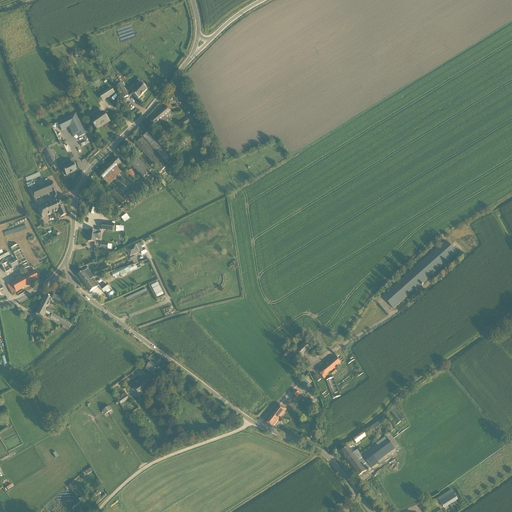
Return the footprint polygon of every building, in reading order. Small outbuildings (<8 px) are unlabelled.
[(135,91),(132,93),(138,99),(147,89),(144,86),(145,85),(142,82),(138,87),(137,86),(133,89),(135,91)] [(128,96),(121,83),(116,86),(123,99),(128,96)] [(114,93),(111,88),(99,95),(103,100),(114,93)] [(169,110),(166,106),(149,121),(152,125),(154,127),(161,122),(162,124),(168,119),(166,117),(171,113),(169,110)] [(109,121),(106,117),(103,112),(91,120),(97,129),(102,125),(103,126),(109,121)] [(57,122),(61,131),(68,127),(72,136),(76,134),(78,138),(86,134),(75,113),(57,122)] [(191,121),(190,119),(192,117),(194,119),(196,118),(193,114),(181,121),(184,126),(191,121)] [(173,156),(154,134),(151,130),(143,137),(166,162),(173,156)] [(167,166),(145,141),(142,138),(135,143),(160,172),(167,166)] [(48,149),(43,152),(49,164),(54,162),(48,149)] [(108,184),(121,171),(117,168),(118,168),(122,164),(119,161),(116,157),(98,175),(102,178),(108,184)] [(149,172),(138,159),(131,165),(143,178),(149,172)] [(73,162),(69,164),(69,163),(59,167),(64,176),(65,175),(66,176),(76,171),(75,168),(76,167),(73,162)] [(127,173),(131,178),(132,177),(133,179),(137,176),(135,174),(131,169),(127,173)] [(146,180),(123,196),(128,203),(151,187),(146,180)] [(52,182),(30,191),(34,200),(56,190),(52,182)] [(125,202),(115,189),(109,194),(119,207),(125,202)] [(66,215),(63,207),(60,200),(55,202),(39,209),(43,218),(58,211),(61,217),(66,215)] [(115,225),(103,223),(102,230),(114,232),(115,225)] [(97,231),(94,231),(89,230),(88,241),(93,242),(95,242),(96,239),(101,240),(102,232),(97,232),(97,231)] [(393,309),(397,306),(457,253),(446,241),(382,297),(393,309)] [(10,248),(22,270),(29,267),(18,244),(10,248)] [(140,253),(136,245),(135,244),(124,249),(126,252),(127,252),(130,257),(140,253)] [(5,273),(19,266),(14,258),(1,265),(5,273)] [(120,274),(121,277),(138,269),(136,264),(133,265),(128,267),(111,273),(114,277),(120,274)] [(84,285),(93,278),(90,274),(91,273),(88,269),(84,272),(84,271),(77,276),(84,285)] [(38,280),(33,270),(10,283),(11,284),(7,286),(12,294),(16,292),(16,293),(38,280)] [(99,286),(93,278),(84,285),(90,293),(99,286)] [(151,285),(156,298),(163,295),(157,282),(151,285)] [(104,293),(105,292),(110,288),(106,284),(101,289),(104,293)] [(52,298),(56,300),(59,302),(62,296),(60,294),(55,291),(52,298)] [(53,311),(54,309),(49,306),(52,299),(49,298),(44,296),(40,305),(47,309),(47,308),(53,311)] [(40,305),(34,317),(38,319),(41,320),(46,311),(52,314),(53,311),(47,308),(47,309),(40,305)] [(52,314),(49,319),(62,326),(61,327),(68,331),(71,324),(61,319),(58,317),(52,314)] [(304,344),(296,351),(299,354),(302,358),(303,357),(306,354),(310,350),(307,346),(304,344)] [(324,379),(330,373),(335,369),(344,361),(342,359),(339,355),(319,373),(324,379)] [(363,373),(353,357),(350,359),(351,362),(348,364),(357,378),(363,373)] [(132,385),(134,388),(130,391),(135,398),(139,395),(141,397),(143,395),(142,394),(146,391),(147,393),(154,388),(152,385),(148,380),(153,374),(158,368),(151,362),(148,366),(146,368),(143,373),(145,375),(137,381),(138,383),(136,384),(135,382),(132,385)] [(342,390),(348,385),(347,383),(353,378),(351,375),(338,385),(342,390)] [(307,377),(301,383),(305,387),(312,381),(307,377)] [(341,396),(334,377),(326,380),(333,399),(341,396)] [(292,393),(297,398),(300,394),(295,390),(292,393)] [(120,405),(129,399),(126,394),(117,400),(120,405)] [(286,409),(280,405),(266,422),(273,427),(276,423),(286,409)] [(374,428),(384,420),(383,418),(364,432),(366,435),(370,433),(371,435),(374,433),(372,431),(375,429),(374,428)] [(353,440),(356,444),(366,437),(363,432),(353,440)] [(385,437),(361,454),(371,469),(396,450),(385,436),(385,437)] [(358,476),(362,474),(368,469),(370,468),(357,450),(355,451),(353,453),(350,450),(348,447),(345,449),(341,452),(358,476)] [(451,490),(437,498),(442,508),(457,501),(451,490)] [(97,506),(100,503),(102,501),(107,496),(105,494),(100,499),(97,501),(95,504),(97,506)]
